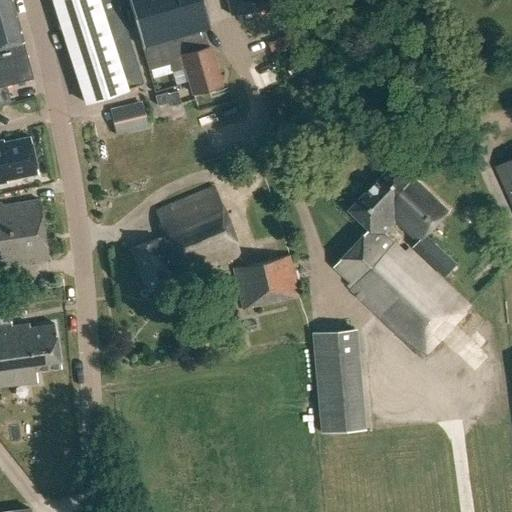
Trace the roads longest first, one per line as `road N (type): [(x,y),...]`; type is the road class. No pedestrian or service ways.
road 1 (residential): [(106,511),(65,135),(27,0)]
road 2 (unknown): [(433,0),(491,155)]
